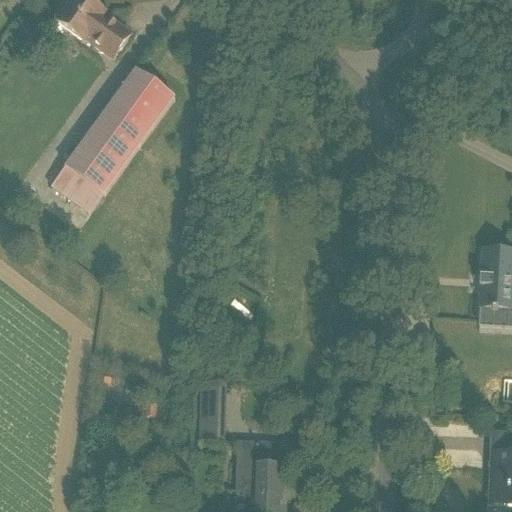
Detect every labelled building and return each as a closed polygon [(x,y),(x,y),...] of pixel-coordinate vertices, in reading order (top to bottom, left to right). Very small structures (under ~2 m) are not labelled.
[(86,43),(114,63),(132,38),(104,18),(106,16),(84,0),(75,0),(69,9),(64,5),(54,19),(59,23),(57,25),(84,45),(86,43)] [(136,73),(65,170),(104,199),(174,101),(136,73)] [(481,289),(480,311),(511,312),(511,255),(483,253),(482,281),(486,281),(486,289),(481,289)] [(104,374),(103,384),(112,385),(114,375),(104,374)] [(217,442),(218,393),(201,392),(200,442),(217,442)] [(156,409),(146,408),(145,420),(155,421),(156,409)] [(511,456),(494,455),(492,507),(511,507),(511,441),(511,442),(511,456)] [(281,511),(284,454),(239,452),(236,511),(281,511)]
